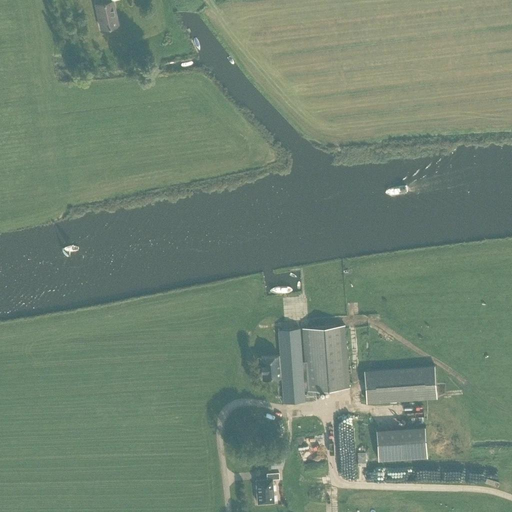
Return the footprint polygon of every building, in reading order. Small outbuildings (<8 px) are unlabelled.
[(111,1),(111,0),(100,0),(101,3),(98,3),(100,10),(97,11),(101,28),(116,25),(114,16),(115,15),(112,0),(111,1)] [(345,325),(301,328),(302,343),(304,361),(302,361),(299,328),(278,329),(280,355),(260,356),(262,379),(282,377),(284,402),(316,400),(315,390),(349,387),(345,325)] [(437,397),(434,365),(363,370),(365,402),(437,397)] [(424,426),(374,429),(376,460),(426,457),(424,426)] [(357,453),(357,466),(365,466),(365,452),(357,453)] [(280,455),(269,456),(270,468),(281,468),(280,455)] [(434,480),(469,484),(471,470),(435,466),(434,480)] [(273,478),(279,478),(278,471),(266,472),(267,478),(255,478),(256,503),(274,502),(273,478)]
